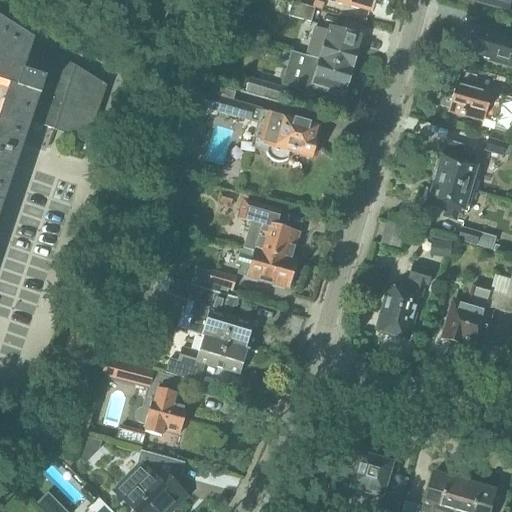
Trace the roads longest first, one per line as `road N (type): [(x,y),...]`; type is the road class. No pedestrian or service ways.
road 1 (residential): [(301,359),(417,0)]
road 2 (residential): [(511,420),(301,359)]
road 3 (residential): [(239,511),(301,359)]
